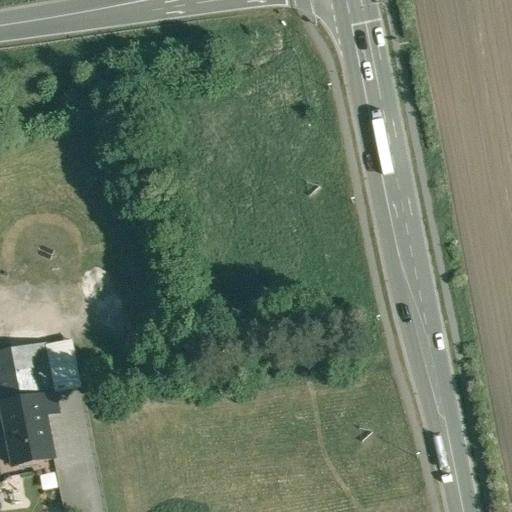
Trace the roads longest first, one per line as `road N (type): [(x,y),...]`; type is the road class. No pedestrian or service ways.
road 1 (secondary): [(463,511),(351,0)]
road 2 (trunk): [(0,25),(153,1)]
